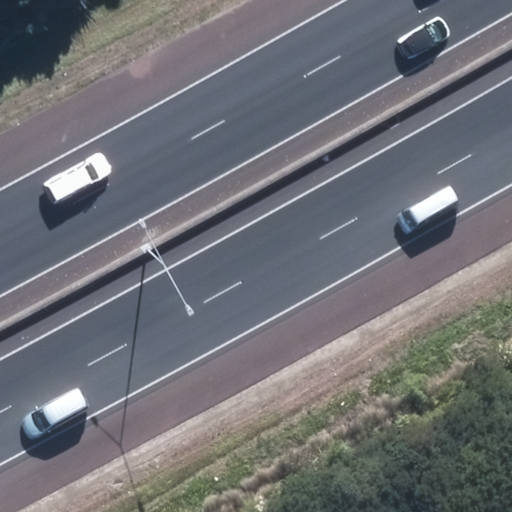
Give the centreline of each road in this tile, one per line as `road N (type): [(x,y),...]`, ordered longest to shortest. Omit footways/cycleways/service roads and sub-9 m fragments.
road 1 (motorway): [(511,121),(0,397)]
road 2 (motorway): [(0,226),(393,0)]
